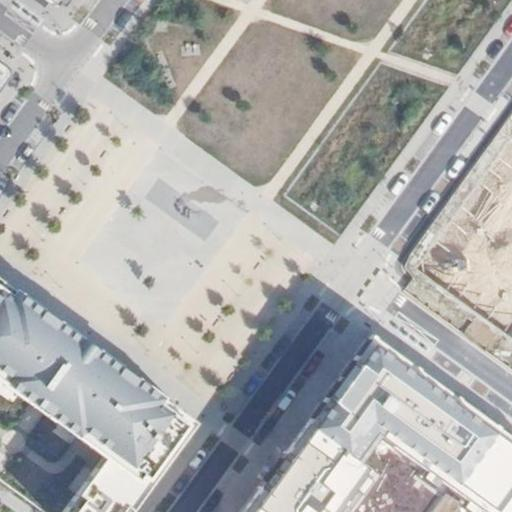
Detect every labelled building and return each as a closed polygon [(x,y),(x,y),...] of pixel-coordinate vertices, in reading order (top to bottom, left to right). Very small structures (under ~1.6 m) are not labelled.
[(511,122),(507,120),(498,133),(511,142),(511,122)] [(511,142),(498,133),(415,269),(511,339),(511,142)] [(0,386),(31,405),(79,340),(0,283),(0,386)] [(378,438),(481,511),(511,511),(511,439),(368,334),(237,511),(352,511),(380,474),(361,461),(378,438)] [(31,405),(43,414),(91,349),(79,340),(31,405)] [(127,511),(192,423),(91,349),(43,414),(84,441),(104,456),(61,511),(127,511)]
